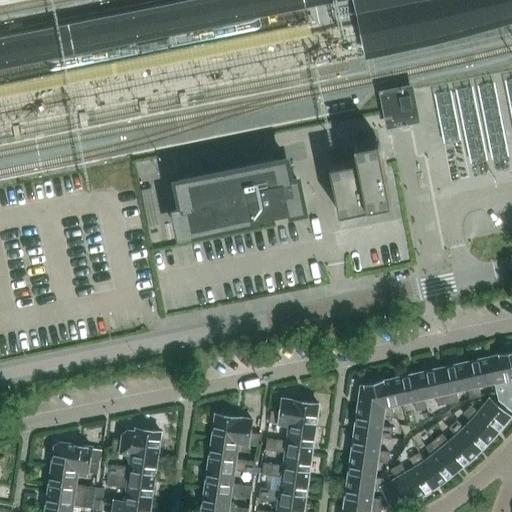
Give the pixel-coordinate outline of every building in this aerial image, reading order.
[(511,0),(180,0),(85,19),(88,33),(91,48),(301,7),(304,6),(311,37),(307,38),(97,79),(101,94),(104,110),(177,95),(266,77),(314,69),(319,67),(365,57),(396,51),(417,46),(460,36),(500,25),(511,21),(511,0)] [(472,157),(511,150),(511,68),(436,81),(446,140),(468,137),(472,157)] [(413,83),(378,90),(383,112),(383,116),(385,124),(398,121),(412,118),(420,117),(414,88),(413,83)] [(371,205),(391,201),(382,155),(379,139),(355,144),(358,160),(330,165),(340,213),(371,207),(371,205)] [(183,208),(176,209),(181,234),(259,218),(273,215),(275,215),(304,209),(298,177),(291,179),(286,158),(177,180),(183,208)] [(511,351),(500,354),(489,357),(495,382),(498,398),(505,404),(511,409),(511,351)] [(471,388),(468,389),(470,398),(482,395),(480,386),(495,382),(489,357),(465,362),(471,388)] [(459,400),(457,391),(458,391),(468,389),(471,388),(465,362),(452,365),(441,368),(449,403),(459,400)] [(423,399),(426,399),(436,396),(438,405),(449,403),(441,368),(417,373),(423,399)] [(399,405),(414,401),(416,410),(428,408),(426,399),(423,399),(417,373),(393,378),(399,405)] [(389,407),(393,406),(399,405),(393,378),(383,381),(383,380),(365,384),(365,385),(362,385),(359,404),(384,407),(389,407)] [(494,434),(510,415),(502,408),(490,397),(478,410),(471,404),(463,413),(470,419),(473,416),(494,434)] [(287,424),(315,428),(318,403),(294,399),(294,400),(282,398),(281,411),(271,410),(270,421),(287,424)] [(382,425),(383,414),(395,416),(393,406),(389,407),(384,407),(359,404),(355,430),(381,434),(380,437),(391,438),(393,427),(382,425)] [(238,442),(258,445),(259,433),(250,432),(252,419),(240,417),(217,413),(213,438),(238,442)] [(473,416),(470,419),(463,426),(457,419),(449,427),(455,434),(457,431),(477,452),(488,440),(494,434),(473,416)] [(284,449),(311,452),(315,428),(287,424),(285,440),(267,437),(266,449),(283,451),(284,449)] [(112,449),(130,452),(157,455),(160,430),(141,428),(140,432),(128,430),(124,434),(123,440),(113,439),(112,449)] [(390,451),(378,450),(380,437),(381,434),(355,430),(352,455),(377,458),(377,461),(389,463),(390,451)] [(455,434),(448,440),(443,433),(434,439),(458,468),(468,459),(477,452),(457,431),(455,434)] [(234,466),(234,469),(254,472),(255,461),(236,459),(238,442),(213,438),(209,463),(234,466)] [(423,460),(438,483),(447,476),(458,468),(434,439),(425,447),(431,454),(424,459),(423,460)] [(98,471),(99,461),(102,449),(92,447),(92,446),(60,442),(55,445),(52,466),(78,470),(98,471)] [(264,462),(262,473),(280,476),(280,473),(308,477),(311,452),(284,449),(283,451),(281,465),(264,462)] [(157,455),(130,452),(128,466),(109,463),(108,474),(153,480),(157,455)] [(410,458),(414,466),(406,471),(403,472),(417,496),(427,490),(438,483),(423,460),(424,459),(420,452),(410,458)] [(384,478),(375,476),(377,461),(377,458),(352,455),(349,479),(374,483),(373,488),(384,490),(381,484),(387,482),(384,478)] [(231,491),(231,494),(250,497),(252,486),(232,483),(234,469),(234,466),(209,463),(206,487),(231,491)] [(403,472),(406,471),(401,463),(391,468),(396,477),(387,482),(381,484),(384,490),(395,509),(417,496),(403,472)] [(94,496),(95,487),(76,484),(77,476),(78,470),(52,466),(49,491),(94,497),(94,496)] [(280,473),(280,476),(278,489),(260,487),(259,498),(277,501),(277,498),(304,502),(308,477),(280,473)] [(123,501),(150,505),(153,480),(108,474),(106,484),(125,487),(123,501)] [(382,499),(372,498),(373,488),(374,483),(349,479),(345,504),(381,509),(382,499)] [(104,498),(105,488),(95,487),(94,496),(104,498)] [(231,491),(206,487),(202,511),(248,511),(249,508),(229,506),(231,494),(231,491)] [(71,511),(73,505),(92,507),(94,497),(49,491),(45,511),(71,511)] [(94,497),(92,507),(96,508),(103,509),(105,499),(105,498),(104,498),(94,496),(94,497)] [(123,501),(105,498),(105,499),(103,509),(113,511),(112,511),(148,511),(150,505),(123,501)] [(277,498),(277,501),(274,511),(257,509),(256,511),(302,511),(304,502),(277,498)]
